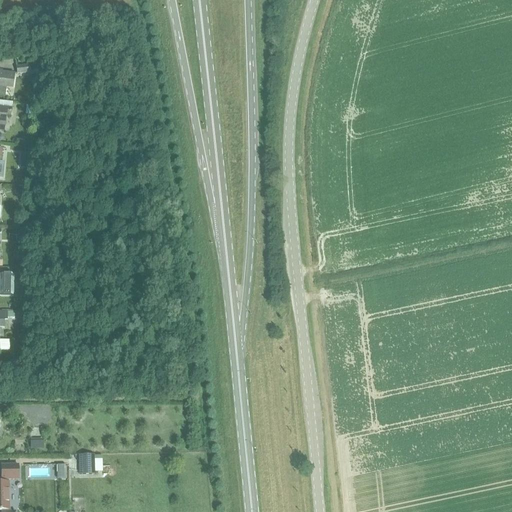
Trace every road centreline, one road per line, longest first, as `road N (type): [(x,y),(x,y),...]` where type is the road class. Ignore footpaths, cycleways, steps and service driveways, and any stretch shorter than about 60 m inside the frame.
road 1 (track): [(0,38),(55,34),(68,43),(86,83),(133,142),(149,197),(163,316),(150,346),(0,382)]
road 2 (tertiary): [(317,511),(291,122),(317,0)]
road 3 (secondary): [(235,351),(256,144),(251,0)]
road 4 (track): [(89,86),(85,143),(61,192),(75,366)]
road 5 (secondary): [(171,0),(224,241)]
road 6 (tertiary): [(198,0),(224,241)]
road 7 (secondary): [(235,351),(251,511)]
